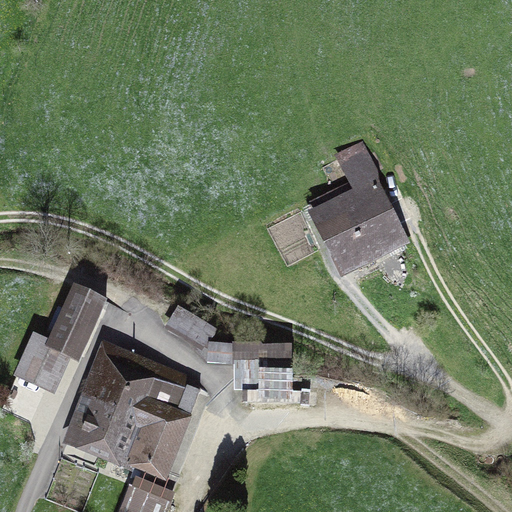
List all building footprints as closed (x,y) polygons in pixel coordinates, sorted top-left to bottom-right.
[(309,207),(345,271),(404,238),(368,174),(375,171),(360,145),(339,157),(354,182),(309,207)] [(49,341),(65,348),(82,356),(108,301),(75,285),(68,301),(49,341)] [(30,423),(65,348),(49,341),(37,335),(2,410),(30,423)] [(210,344),(210,360),(231,359),(231,343),(210,344)] [(80,438),(166,472),(187,418),(190,419),(202,387),(195,378),(115,347),(80,438)] [(242,401),(285,401),(285,377),(241,378),(242,401)] [(127,511),(165,511),(177,481),(145,469),(127,511)]
